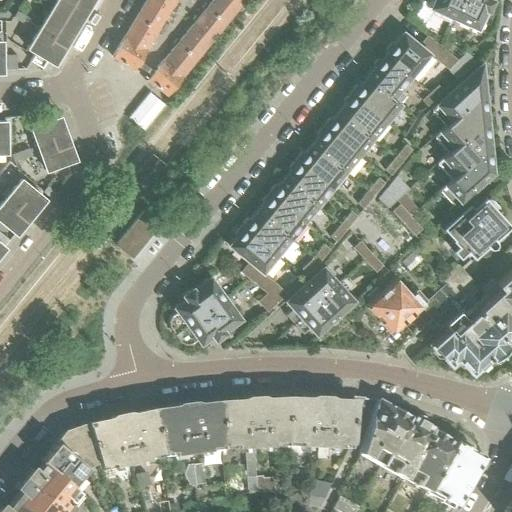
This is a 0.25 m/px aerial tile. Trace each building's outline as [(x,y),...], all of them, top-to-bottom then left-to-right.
[(78,26),(89,6),(79,0),(55,0),(50,9),(78,26)] [(159,27),(170,9),(154,0),(146,0),(136,17),(161,32),(163,29),(159,27)] [(154,0),(170,9),(175,0),(154,0)] [(226,23),(241,6),(233,0),(213,0),(209,6),(206,3),(204,5),(226,23)] [(453,18),(461,0),(432,0),(430,7),(453,18)] [(461,0),(453,18),(477,29),(485,10),(487,10),(491,0),(461,0)] [(226,23),(204,5),(202,8),(205,11),(192,26),(211,41),(226,23)] [(66,45),(78,26),(50,9),(38,28),(66,45)] [(22,23),(26,16),(18,11),(14,18),(22,23)] [(123,38),(145,52),(146,49),(156,32),(160,35),(161,32),(136,17),(125,36),(124,36),(123,38)] [(197,59),(211,41),(192,26),(180,41),(176,38),(174,41),(197,59)] [(54,64),(66,45),(38,28),(27,48),(35,53),(30,61),(42,68),(46,60),(54,64)] [(410,76),(428,54),(419,46),(403,32),(394,43),(390,43),(386,48),(386,52),(384,55),(410,76)] [(439,62),(447,52),(440,47),(427,36),(419,46),(428,54),(439,62)] [(139,61),(145,52),(123,38),(112,57),(134,70),(136,66),(140,68),(142,63),(139,61)] [(0,40),(0,72),(2,73),(2,70),(7,70),(17,70),(17,55),(2,55),(2,41),(0,40)] [(197,59),(174,41),(172,43),(176,46),(163,61),(182,77),(197,59)] [(439,62),(448,70),(457,61),(447,52),(439,62)] [(457,61),(448,70),(456,79),(473,64),(475,62),(467,53),(457,61)] [(400,88),(410,76),(384,55),(382,58),(377,58),(373,63),(374,67),(366,77),(392,98),(400,104),(407,94),(400,88)] [(183,77),(182,77),(163,61),(154,72),(151,69),(148,73),(151,76),(148,79),(167,95),(183,77)] [(431,109),(445,125),(483,91),(477,85),(483,80),(482,74),(478,69),(481,66),(480,65),(431,109)] [(385,121),(400,104),(392,98),(366,77),(360,84),(356,85),(350,92),(385,121)] [(430,92),(436,98),(444,91),(438,85),(430,92)] [(385,121),(350,92),(350,91),(349,92),(349,93),(343,100),(344,104),(338,111),(372,138),(385,121)] [(484,93),(483,91),(445,125),(433,136),(448,152),(485,118),(480,112),(486,107),(485,100),(481,96),(484,93)] [(427,106),(436,98),(430,92),(422,100),(427,106)] [(358,155),(372,138),(338,111),(333,118),(329,118),(323,125),(358,155)] [(37,148),(67,137),(59,117),(29,128),(37,148)] [(487,120),(485,118),(448,152),(436,163),(451,179),(488,145),(483,139),(489,134),(488,127),(484,123),(487,120)] [(358,155),(323,125),(322,125),(322,126),(316,133),(316,137),(311,144),(344,172),(358,155)] [(75,159),(67,137),(37,148),(45,171),(67,163),(75,159)] [(331,188),(344,172),(311,144),(305,151),(301,151),(295,159),(331,188)] [(395,157),(401,162),(412,149),(406,144),(395,157)] [(490,146),(488,145),(451,179),(439,189),(454,207),(492,173),(485,166),(491,160),(490,154),(486,149),(490,146)] [(12,158),(30,151),(29,148),(11,154),(12,158)] [(14,162),(32,155),(30,151),(12,158),(14,162)] [(391,175),(401,162),(395,157),(384,169),(391,175)] [(317,205),(331,188),(295,159),(295,158),(294,159),(295,159),(289,167),(289,171),(283,178),(317,205)] [(390,183),(401,195),(409,188),(397,175),(390,183)] [(368,190),(374,195),(385,182),(378,177),(368,190)] [(317,205),(283,178),(278,184),(274,185),(268,192),(303,222),(317,205)] [(6,196),(31,217),(45,199),(20,179),(6,196)] [(51,198),(60,186),(52,179),(43,191),(51,198)] [(394,202),(401,195),(390,183),(384,191),(394,202)] [(363,208),(374,195),(368,190),(357,203),(363,208)] [(389,207),(394,202),(384,191),(378,198),(389,207)] [(303,222),(268,192),(267,192),(267,193),(261,200),(262,204),(256,211),(290,238),(303,222)] [(0,221),(16,234),(31,217),(6,196),(0,203),(0,221)] [(473,258),(509,225),(497,212),(499,210),(497,208),(496,205),(491,199),(488,198),(486,196),(473,208),(469,204),(468,206),(464,202),(453,212),(457,216),(444,228),(454,239),(451,242),(456,248),(454,249),(460,257),(467,251),(473,258)] [(403,223),(411,216),(399,204),(392,211),(403,223)] [(132,257),(162,221),(146,207),(115,244),(132,257)] [(290,238),(256,211),(251,218),(246,218),(241,225),(276,255),(290,238)] [(340,223),(347,229),(357,216),(351,211),(340,223)] [(422,229),(411,216),(403,223),(414,235),(422,229)] [(336,242),(347,229),(340,223),(330,236),(336,242)] [(276,255),(241,225),(240,225),(239,226),(240,226),(234,234),(234,238),(228,245),(248,262),(262,272),(276,255)] [(364,260),(371,253),(360,241),(353,247),(364,260)] [(313,257),(319,262),(330,249),(324,244),(313,257)] [(392,333),(420,306),(393,275),(404,265),(409,271),(423,259),(415,250),(401,262),(399,259),(375,281),(382,290),(363,307),(375,321),(378,318),(392,333)] [(383,265),(371,253),(364,260),(375,272),(383,265)] [(315,267),(319,262),(313,257),(310,261),(302,268),(307,275),(315,267)] [(277,284),(262,272),(248,262),(241,271),(267,293),(277,284)] [(457,296),(470,283),(473,280),(458,264),(442,279),(445,283),(457,296)] [(285,314),(294,324),(338,284),(322,267),(285,301),(292,308),(285,314)] [(473,305),(509,346),(511,343),(511,268),(497,282),(493,277),(481,288),(486,293),(473,305)] [(173,334),(174,334),(224,297),(209,277),(192,289),(191,287),(182,295),(185,299),(173,307),(176,311),(170,315),(168,320),(168,326),(174,333),(173,334)] [(432,319),(457,296),(445,283),(420,306),(432,319)] [(457,296),(432,319),(440,327),(444,323),(448,326),(430,343),(430,350),(436,357),(443,358),(449,364),(456,357),(467,369),(474,370),(489,355),(494,360),(509,346),(473,305),(471,302),(475,298),(471,294),(476,290),(470,283),(457,296)] [(277,284),(267,293),(258,301),(267,311),(285,295),(286,294),(277,284)] [(338,284),(294,324),(302,333),(309,327),(315,334),(353,300),(338,284)] [(224,297),(174,334),(174,335),(174,334),(180,342),(185,344),(191,343),(192,343),(197,339),(200,343),(211,335),(214,339),(224,332),(223,330),(240,318),(224,297)] [(286,398),(285,446),(348,449),(350,443),(351,425),(351,421),(352,421),(356,421),(362,405),(364,399),(352,398),(352,401),(331,400),(327,398),(321,400),(317,399),(312,397),(307,399),(286,398)] [(285,446),(286,398),(264,399),(259,398),(254,400),(250,400),(245,398),(240,401),(218,402),(221,450),(222,450),(244,449),(244,452),(245,461),(247,490),(255,490),(264,488),(263,476),(255,476),(253,460),(254,460),(254,452),(254,448),(285,446)] [(359,454),(381,466),(407,417),(405,415),(403,411),(396,407),(391,408),(389,406),(388,407),(376,400),(375,400),(360,453),(359,454)] [(200,453),(221,450),(218,402),(197,404),(192,403),(187,406),(183,406),(178,405),(173,407),(152,410),(160,458),(200,453)] [(141,462),(160,458),(152,410),(131,414),(125,414),(121,417),(117,418),(111,417),(107,420),(86,424),(94,465),(97,464),(99,470),(141,462)] [(402,479),(430,429),(424,425),(425,422),(425,419),(422,417),(420,416),(417,417),(415,419),(414,420),(407,416),(407,417),(381,466),(402,479)] [(94,465),(86,424),(64,432),(55,443),(86,469),(94,465)] [(402,479),(425,492),(453,442),(445,438),(445,437),(444,433),(435,428),(430,429),(402,479)] [(453,442),(425,492),(439,500),(437,503),(446,508),(443,511),(449,511),(477,462),(478,460),(477,455),(469,450),(467,445),(458,440),(453,442)] [(86,469),(55,443),(39,463),(42,465),(70,487),(85,470),(86,469)] [(193,466),(195,486),(202,485),(201,464),(193,466)] [(79,494),(70,487),(42,465),(35,473),(31,470),(23,480),(62,511),(71,511),(73,510),(69,506),(79,494)] [(189,487),(195,486),(193,466),(193,465),(187,465),(183,476),(189,487)] [(149,486),(146,472),(135,475),(137,488),(149,486)] [(62,511),(23,480),(15,490),(19,493),(11,502),(24,511),(62,511)] [(286,499),(295,511),(311,511),(307,506),(296,491),(286,499)] [(319,509),(323,499),(309,496),(307,506),(319,509)] [(511,511),(511,496),(503,511),(511,511)] [(337,511),(354,511),(357,507),(347,501),(348,499),(343,497),(342,498),(339,497),(332,509),(337,511)] [(275,511),(295,511),(286,499),(273,509),(274,510),(275,511)] [(24,511),(11,502),(4,510),(0,507),(0,511),(24,511)]
